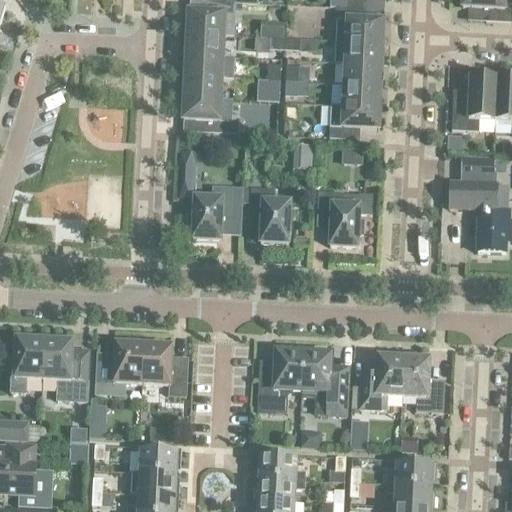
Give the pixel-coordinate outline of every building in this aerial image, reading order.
[(331,0),(331,11),(335,11),(365,13),(366,2),(385,3),(384,0),(331,0)] [(458,0),(463,0),(462,12),(487,13),(486,25),(511,27),(511,14),(505,13),(505,0),(458,0)] [(207,16),(188,15),(187,38),(224,39),(236,40),(237,6),(232,6),(207,5),(207,16)] [(335,12),(335,22),(337,23),(336,45),(346,45),(383,47),(384,25),(365,24),(365,13),(335,11),(335,12)] [(285,26),(277,25),(276,42),(284,42),(285,26)] [(187,38),(186,59),(223,61),(224,39),(187,38)] [(284,54),(285,42),(284,42),(276,42),(270,42),(269,54),(284,54)] [(285,42),(284,54),(299,55),(300,43),(285,42)] [(336,45),(335,66),(345,67),(381,69),(383,47),(346,45),(336,45)] [(223,61),(186,59),(185,80),(222,82),(223,61)] [(381,69),(345,67),(344,88),(380,90),(381,69)] [(268,69),(268,84),(280,85),(280,70),(268,69)] [(286,85),(298,86),(298,71),(286,70),(286,85)] [(222,82),(185,80),(184,102),(221,104),(222,82)] [(469,105),(453,105),(451,135),(478,136),(478,124),(495,125),(497,83),(470,82),(469,105)] [(511,83),(497,83),(495,125),(511,126),(511,137),(511,83)] [(280,85),(268,84),(267,99),(279,100),(280,85)] [(298,86),(286,85),(285,100),(297,101),(298,86)] [(380,90),(344,88),(343,108),(342,109),(379,111),(380,90)] [(221,104),(184,102),(183,124),(202,125),(201,136),(237,138),(238,126),(220,125),(221,104)] [(329,131),(329,142),(359,144),(359,133),(378,134),(379,111),(342,109),(343,108),(332,108),(331,131),(329,131)] [(176,148),(175,157),(181,157),(181,156),(187,157),(187,142),(176,142),(176,148)] [(181,157),(179,201),(194,202),(197,157),(187,157),(181,156),(181,157)] [(498,157),(498,169),(511,170),(511,157),(498,157)] [(449,185),(448,214),(475,214),(497,215),(497,213),(498,213),(499,186),(449,185)] [(234,222),(235,192),(212,191),(212,203),(194,202),(194,215),(189,215),(188,230),(193,230),(193,244),(220,245),(221,221),(234,222)] [(273,206),(273,194),(251,193),(249,223),(262,223),(261,247),(289,248),(290,206),(273,206)] [(343,197),(318,196),(317,226),(331,226),(330,250),(358,252),(358,238),(363,239),(364,224),(359,223),(359,218),(372,218),(373,198),(359,198),(359,200),(342,199),(343,197)] [(497,215),(475,214),(475,224),(478,224),(477,257),(506,258),(506,246),(511,246),(511,225),(511,214),(498,213),(497,213),(497,215)] [(10,396),(10,397),(26,398),(27,383),(42,383),(44,344),(30,343),(27,340),(16,340),(13,343),(12,353),(15,356),(15,369),(12,372),(10,396)] [(44,344),(42,383),(52,384),(57,389),(56,404),(56,406),(88,407),(90,376),(88,376),(70,375),(71,353),(72,345),(69,343),(58,342),(55,345),(44,344)] [(95,398),(95,400),(126,401),(126,387),(142,388),(144,349),(116,348),(115,358),(115,363),(110,367),(97,366),(95,398)] [(172,350),(144,349),(142,388),(169,390),(169,400),(185,401),(186,376),(170,375),(172,350)] [(302,396),(304,355),(291,354),(291,357),(275,356),(275,368),(261,367),(259,416),(274,417),(274,416),(285,416),(286,400),(291,395),(302,396)] [(304,355),(302,396),(302,401),(317,402),(316,418),(328,419),(328,420),(347,421),(349,372),(331,371),(332,359),(316,358),(316,355),(304,355)] [(402,401),(404,362),(394,362),(393,359),(384,359),(382,361),(378,361),(377,375),(362,375),(360,413),(387,415),(387,400),(402,401)] [(414,363),(404,362),(402,401),(417,402),(416,416),(443,417),(445,389),(429,389),(430,364),(426,364),(425,361),(416,361),(414,363)] [(0,423),(0,444),(29,446),(29,445),(29,429),(30,425),(0,423)] [(418,447),(402,446),(401,456),(417,457),(418,447)] [(75,448),(74,469),(88,469),(89,449),(75,448)] [(6,467),(0,466),(0,498),(34,500),(35,468),(34,468),(35,450),(7,449),(6,467)] [(95,449),(94,463),(104,464),(105,449),(95,449)] [(141,454),(140,476),(175,478),(176,469),(180,469),(181,453),(165,452),(165,455),(141,454)] [(278,458),(263,457),(262,473),(266,473),(265,483),(311,484),(311,474),(301,474),(302,462),(278,461),(278,458)] [(385,473),(386,460),(363,459),(363,472),(385,473)] [(345,475),(345,461),(336,461),(335,475),(345,475)] [(387,480),(387,488),(396,489),(431,491),(431,481),(435,481),(436,466),(420,465),(420,468),(397,467),(396,480),(387,480)] [(351,473),(350,487),(360,487),(361,473),(351,473)] [(132,476),(131,498),(139,498),(178,500),(179,488),(175,488),(175,478),(140,476),(132,476)] [(93,482),(93,496),(103,496),(103,482),(93,482)] [(261,492),(260,504),(300,506),(300,493),(310,493),(311,484),(265,483),(265,492),(261,492)] [(360,487),(350,487),(350,501),(359,501),(360,487)] [(387,488),(386,497),(395,498),(395,511),(422,511),(433,511),(434,500),(430,500),(431,491),(396,489),(387,488)] [(334,494),(333,508),(343,508),(344,494),(334,494)] [(93,496),(92,510),(102,510),(103,496),(93,496)] [(127,511),(173,511),(174,511),(178,511),(178,500),(139,498),(138,510),(138,511),(127,511)]
